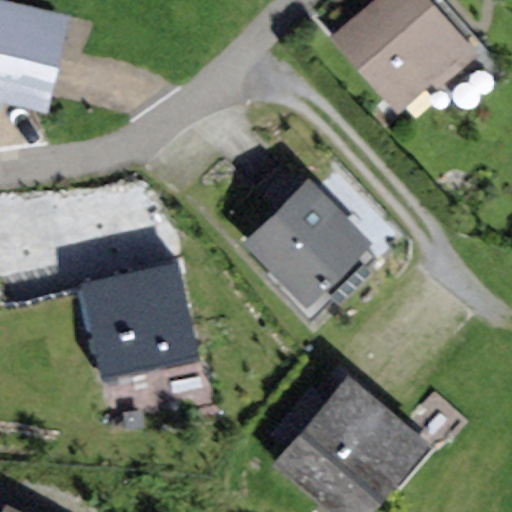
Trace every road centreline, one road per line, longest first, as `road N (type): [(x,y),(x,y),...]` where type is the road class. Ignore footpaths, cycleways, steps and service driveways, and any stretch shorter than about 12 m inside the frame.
road 1 (track): [(310,0),(195,126),(86,167),(0,178)]
road 2 (track): [(254,67),(464,284),(511,313)]
